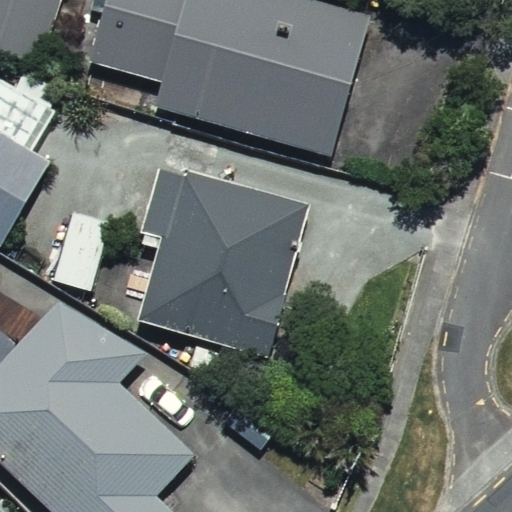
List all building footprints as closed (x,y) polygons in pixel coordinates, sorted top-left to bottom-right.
[(0,0),(0,47),(38,58),(53,0),(0,0)] [(363,5),(344,0),(91,0),(79,50),(144,67),(135,101),(325,151),(363,5)] [(0,229),(47,153),(20,137),(49,90),(0,60),(0,229)] [(298,194),(149,161),(116,310),(265,343),(298,194)] [(99,213),(53,205),(40,277),(86,286),(99,213)] [(0,479),(36,511),(168,511),(145,491),(176,457),(111,398),(137,370),(45,285),(0,334),(0,479)]
